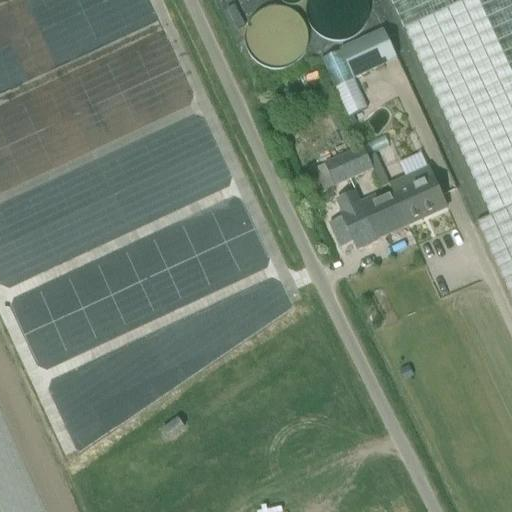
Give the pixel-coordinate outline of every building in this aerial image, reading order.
[(511,0),(388,0),(403,31),(488,217),(476,224),(511,302),(511,0)] [(234,7),(226,11),(236,32),(244,28),(234,7)] [(340,51),(354,81),(397,61),(383,31),(340,51)] [(367,110),(354,81),(340,51),(322,59),(332,81),(350,118),(367,110)] [(316,197),(334,189),(372,171),(362,149),(306,175),(316,197)] [(393,196),(392,196),(395,203),(396,203),(407,227),(446,209),(428,169),(389,187),(393,196)] [(378,197),(358,206),(375,242),(407,227),(396,203),(395,203),(392,196),(380,201),(378,197)] [(167,441),(183,429),(177,420),(161,432),(167,441)]
